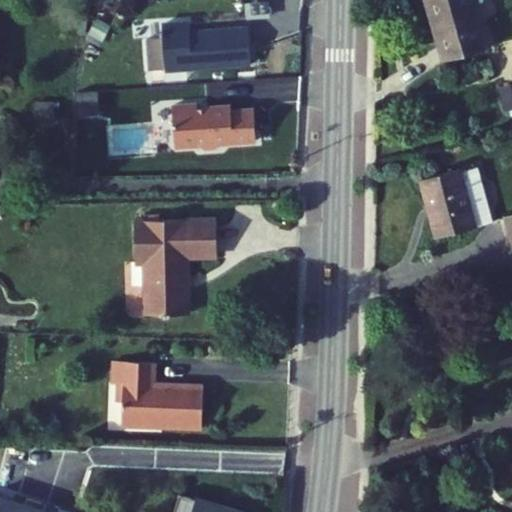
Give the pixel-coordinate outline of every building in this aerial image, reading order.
[(446,0),(459,42),(503,31),(494,0),(446,0)] [(158,16),(161,61),(248,56),(246,20),(187,24),(180,24),(179,15),(158,16)] [(459,42),(462,55),(506,43),(503,31),(459,42)] [(511,80),(502,82),(508,108),(511,106),(511,80)] [(248,135),(245,104),(222,106),(222,101),(188,105),(188,100),(163,102),(166,137),(173,142),(191,140),(197,145),(208,144),(213,139),(248,135)] [(425,166),(441,225),(478,215),(463,156),(425,166)] [(144,253),(145,304),(189,303),(188,247),(216,247),(216,207),(131,208),(131,253),(144,253)] [(123,394),(123,418),(202,420),(203,377),(152,376),(153,354),(112,353),(111,375),(115,375),(124,375),(123,394)] [(115,375),(114,394),(123,394),(124,375),(115,375)] [(240,511),(243,504),(189,488),(181,511),(240,511)]
